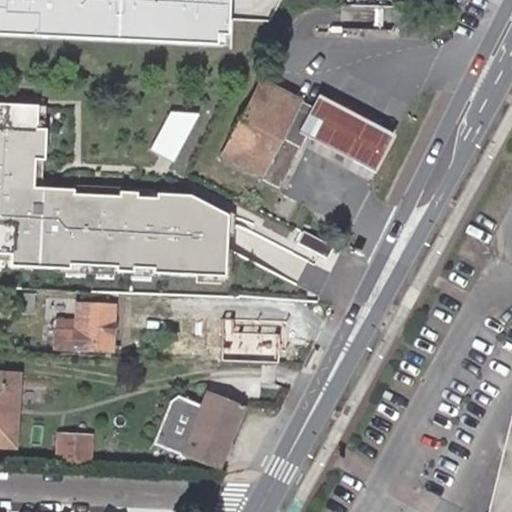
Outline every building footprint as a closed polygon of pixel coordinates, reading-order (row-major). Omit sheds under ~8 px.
[(0,0),(0,35),(221,45),(223,0),(0,0)] [(279,136),(298,99),(260,79),(220,156),(278,186),(298,147),(279,136)] [(390,138),(313,99),(294,136),(371,175),(390,138)] [(45,107),(0,104),(0,251),(35,267),(222,281),(227,218),(188,199),(40,190),(45,107)] [(156,145),(182,157),(201,116),(176,104),(156,145)] [(33,297),(9,295),(9,316),(32,317),(33,297)] [(111,351),(114,306),(77,305),(75,321),(53,320),(52,348),(111,351)] [(171,362),(195,363),(196,337),(172,335),(171,362)] [(15,377),(0,376),(0,446),(10,447),(15,377)] [(152,444),(179,455),(216,470),(241,409),(204,394),(198,409),(177,400),(168,404),(152,444)] [(54,461),(87,463),(89,437),(55,437),(54,461)] [(511,458),(498,511),(506,511),(511,489),(511,458)]
